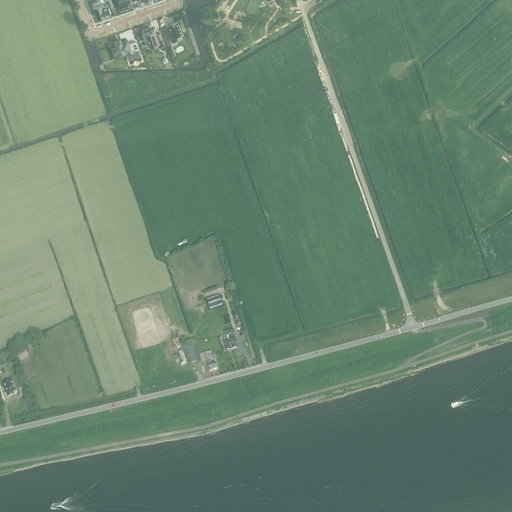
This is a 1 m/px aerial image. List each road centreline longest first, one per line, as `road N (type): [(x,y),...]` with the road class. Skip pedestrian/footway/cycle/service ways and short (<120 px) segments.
road 1 (tertiary): [(0,432),(413,326)]
road 2 (unclassified): [(315,0),(304,15),(413,326)]
road 3 (residential): [(79,0),(89,32),(177,2)]
